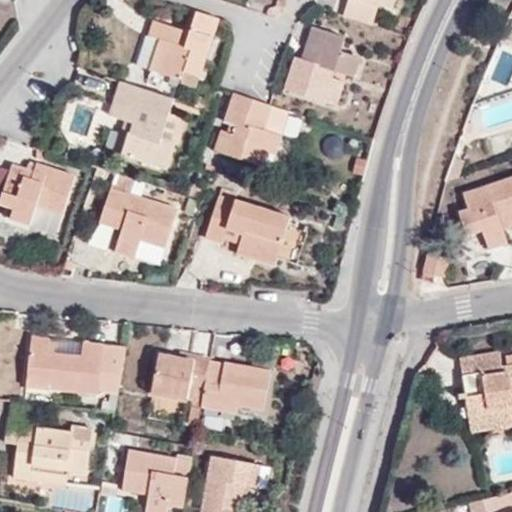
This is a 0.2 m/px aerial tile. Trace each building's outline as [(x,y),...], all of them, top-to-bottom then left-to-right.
[(277,0),(276,7),(285,10),(288,0),(277,0)] [(345,0),(342,12),(373,21),(379,4),(366,0),(345,0)] [(382,0),(381,5),(392,8),(394,0),(382,0)] [(200,77),(219,19),(196,11),(185,47),(178,45),(182,30),(153,20),(148,36),(159,40),(150,68),(181,79),(184,71),(200,77)] [(319,28),(312,26),(301,59),(308,61),(319,28)] [(340,51),(345,37),(319,28),(308,61),(301,59),(295,56),(285,88),(325,102),(332,77),(334,69),(355,76),(360,57),(340,51)] [(336,106),(344,81),(332,77),(325,102),(336,106)] [(162,137),(167,118),(171,104),(173,98),(121,81),(109,116),(132,123),(123,154),(165,168),(174,141),(162,137)] [(185,89),(177,86),(173,98),(181,101),(185,89)] [(282,135),(266,129),(273,106),(270,105),(232,93),(223,122),(235,126),(232,135),(220,130),(214,150),(264,167),(269,153),(275,155),(276,156),(282,135)] [(171,104),(184,109),(187,103),(181,101),(173,98),(171,104)] [(174,141),(180,123),(167,118),(162,137),(174,141)] [(264,167),(270,170),(275,155),(269,153),(264,167)] [(36,163),(29,161),(27,169),(34,172),(36,163)] [(62,216),(75,175),(36,163),(34,172),(27,169),(13,165),(0,204),(0,206),(13,210),(10,221),(29,226),(35,208),(61,216),(62,216)] [(207,164),(205,169),(211,171),(221,175),(222,169),(207,164)] [(508,243),(502,229),(511,226),(511,176),(462,194),(467,208),(459,211),(466,238),(482,232),(489,249),(508,243)] [(136,255),(140,241),(163,248),(176,212),(111,189),(99,223),(113,228),(116,218),(125,221),(121,231),(115,252),(135,258),(136,255)] [(237,194),(221,189),(219,196),(235,202),(236,200),(237,194)] [(274,265),(289,218),(236,200),(235,202),(219,196),(205,240),(222,245),(224,240),(227,230),(242,236),(239,246),(237,254),(274,265)] [(29,226),(55,234),(61,216),(35,208),(29,226)] [(125,221),(116,218),(113,228),(121,231),(125,221)] [(338,233),(342,222),(331,218),(327,229),(338,233)] [(224,240),(239,246),(242,236),(227,230),(224,240)] [(136,255),(158,263),(163,248),(140,241),(136,255)] [(448,259),(427,254),(421,280),(433,283),(435,275),(443,278),(448,259)] [(64,267),(61,267),(58,275),(71,276),(76,263),(66,260),(64,267)] [(99,395),(99,391),(111,393),(118,394),(126,347),(84,342),(82,355),(54,352),(56,339),(32,336),(28,378),(51,380),(51,389),(99,395)] [(498,352),(459,358),(469,414),(488,411),(490,427),(511,423),(511,355),(499,357),(498,352)] [(201,408),(209,362),(210,357),(195,354),(194,359),(181,357),(160,353),(152,394),(187,401),(186,405),(191,406),(201,408)] [(225,361),(223,365),(209,362),(201,408),(237,414),(239,406),(264,411),(271,369),(225,361)] [(28,378),(28,386),(51,389),(51,380),(28,378)] [(118,394),(111,393),(109,411),(115,411),(118,394)] [(191,406),(188,424),(198,427),(201,408),(191,406)] [(469,414),(472,430),(490,427),(488,411),(469,414)] [(19,443),(15,478),(33,480),(34,466),(70,470),(88,472),(92,446),(94,431),(94,427),(73,423),(72,430),(39,426),(40,420),(11,415),(7,441),(19,443)] [(168,511),(170,504),(184,507),(189,477),(175,474),(177,458),(130,449),(123,489),(149,495),(146,511),(168,511)] [(242,483),(248,484),(252,463),(212,455),(201,511),(242,511),(246,498),(239,497),(242,483)] [(259,487),(263,465),(252,463),(248,484),(259,487)] [(70,470),(34,466),(33,480),(68,485),(70,470)] [(246,498),(248,484),(242,483),(239,497),(246,498)] [(511,511),(511,491),(470,502),(472,511),(511,511)]
